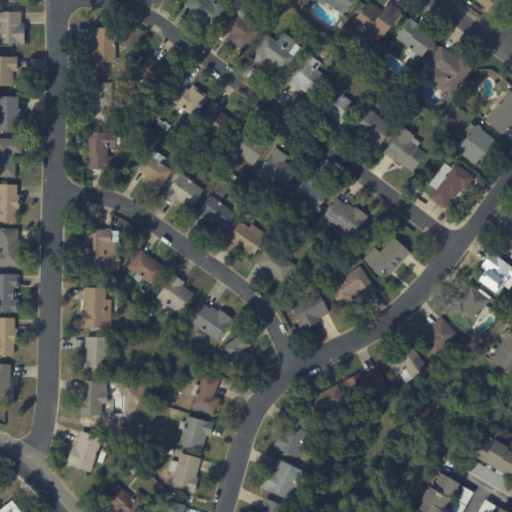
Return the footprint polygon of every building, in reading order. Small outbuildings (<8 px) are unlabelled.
[(223,0),(230,5),(213,30),(190,13),(192,11),(183,4),(185,0),(223,0)] [(353,0),(342,16),(320,0),(353,0)] [(494,0),(488,8),(476,0),(494,0)] [(390,4),(401,12),(379,42),(361,29),(362,27),(354,21),(368,1),(382,12),(388,3),(390,4)] [(231,34),(222,28),(233,14),(234,15),(238,10),(248,18),(245,22),(257,31),(242,52),(229,42),(233,36),(231,34)] [(0,12),(25,12),(25,23),(29,23),(29,45),(0,44),(0,12)] [(410,20),(420,27),(418,29),(433,40),(419,60),(402,48),(404,46),(395,39),(410,20)] [(114,62),(114,63),(91,63),(91,39),(93,39),(93,29),(114,28),(114,62)] [(273,67),(271,65),(272,64),(265,59),(259,66),(251,60),(251,53),(265,34),(271,39),(279,30),(295,42),(294,44),(298,47),(292,55),(295,57),(282,74),(273,67)] [(442,49),(457,59),(459,56),(473,66),(450,99),(423,80),(425,77),(421,75),(426,68),(431,71),(433,67),(428,63),(439,47),(442,49)] [(295,92),(285,84),(302,60),(304,61),(308,55),(320,63),(315,70),(325,77),(310,97),(299,89),(297,93),(295,92)] [(22,58),(22,87),(0,87),(0,57),(22,57),(22,58)] [(149,59),(161,68),(163,65),(174,73),(161,92),(135,74),(147,57),(149,59)] [(97,106),(114,105),(113,80),(95,81),(97,106)] [(180,86),(187,90),(191,85),(207,96),(192,117),(168,99),(178,84),(180,86)] [(324,113),(316,106),(330,87),(336,91),(339,87),(349,94),(345,99),(358,107),(343,127),(324,113)] [(84,124),(85,110),(90,110),(91,88),(108,88),(107,125),(84,124)] [(511,120),(502,135),(489,126),(488,128),(481,123),(483,120),(486,122),(507,90),(511,93),(511,120)] [(23,99),(22,110),(25,110),(24,118),(27,118),(26,133),(0,132),(0,97),(23,98),(23,99)] [(212,102),(222,110),(220,113),(231,121),(217,141),(206,132),(203,137),(190,128),(210,101),(212,102)] [(161,118),(155,114),(162,104),(168,109),(161,118)] [(361,134),(353,128),(367,109),(377,116),(377,117),(397,132),(393,137),(388,133),(375,151),(362,141),(365,137),(361,134)] [(163,122),(169,126),(165,131),(159,127),(163,122)] [(498,145),(488,158),(483,154),(474,165),(453,149),(462,137),(464,139),(466,136),(462,133),(469,124),(473,127),(474,126),(499,144),(498,145)] [(404,166),(396,161),(396,162),(384,153),(403,127),(415,136),(414,137),(421,143),(417,147),(426,154),(412,172),(404,166)] [(243,128),(251,135),(253,133),(268,145),(251,167),(239,157),(235,161),(225,153),(228,149),(227,147),(242,128),(243,128)] [(102,171),(85,170),(86,155),(82,155),(83,146),(85,146),(85,133),(114,134),(113,149),(107,149),(106,158),(114,158),(113,171),(102,171)] [(26,141),(26,155),(18,155),(17,163),(19,163),(19,178),(0,178),(0,139),(26,140),(26,141)] [(275,149),(286,157),(282,162),(295,172),(278,194),(253,174),(274,148),(275,149)] [(163,159),(160,165),(170,171),(157,192),(142,183),(146,177),(135,170),(145,155),(146,155),(150,149),(164,158),(163,159)] [(193,165),(199,160),(204,165),(199,170),(193,165)] [(453,164),(473,178),(463,191),(460,189),(452,200),(450,198),(442,209),(427,198),(434,188),(430,185),(443,165),(448,169),(452,163),(453,164)] [(173,206),(163,198),(179,175),(181,177),(182,176),(185,179),(188,176),(193,180),(190,184),(202,192),(188,211),(177,203),(174,206),(173,206)] [(309,175),(330,193),(314,212),(292,194),(309,175)] [(21,187),(21,196),(23,196),(23,211),(20,211),(20,223),(0,223),(0,193),(1,194),(1,185),(21,186),(21,187)] [(339,198),(346,203),(347,201),(354,207),(355,205),(367,214),(351,235),(323,214),(336,196),(339,198)] [(210,198),(234,215),(222,231),(211,223),(207,228),(193,218),(209,197),(210,198)] [(508,227),(511,221),(511,260),(509,258),(511,255),(496,244),(508,227)] [(229,256),(219,249),(238,222),(248,229),(250,226),(266,237),(250,260),(236,250),(231,257),(229,256)] [(22,231),(21,241),(24,241),(23,268),(0,266),(0,241),(1,241),(2,229),(22,230),(22,231)] [(110,230),(110,244),(118,244),(118,269),(79,269),(79,252),(86,252),(86,231),(102,231),(102,229),(110,229),(110,230)] [(409,253),(390,275),(385,271),(380,277),(364,259),(374,247),(380,252),(393,237),(410,253),(409,253)] [(257,277),(249,272),(271,241),(285,251),(281,257),(293,265),(281,283),(263,269),(257,277)] [(140,252),(164,270),(152,287),(144,282),(144,283),(140,280),(137,283),(127,275),(130,271),(125,268),(138,250),(140,252)] [(490,253),(511,270),(511,280),(509,285),(505,282),(495,295),(477,281),(484,271),(479,267),(489,253),(490,253)] [(373,292),(363,299),(357,290),(351,295),(352,298),(339,307),(326,289),(358,267),(375,291),(373,292)] [(0,274),(12,275),(23,276),(22,290),(18,289),(18,292),(20,292),(20,300),(23,301),(22,314),(0,312),(0,274)] [(173,276),(184,284),(181,287),(193,296),(178,316),(171,310),(169,313),(160,307),(163,304),(155,298),(172,275),(173,276)] [(292,282),(298,275),(303,279),(298,286),(292,282)] [(487,315),(482,322),(476,318),(468,330),(446,314),(457,298),(461,300),(470,287),(476,291),(478,290),(489,298),(488,300),(489,301),(485,307),(490,311),(487,315)] [(104,290),(103,301),(109,301),(107,330),(78,329),(79,310),(82,310),(83,288),(104,289),(104,290)] [(328,313),(318,318),(319,321),(303,329),(302,326),(300,327),(289,305),(317,290),(329,312),(328,313)] [(202,304),(210,309),(211,308),(218,313),(219,311),(231,320),(216,341),(207,334),(204,339),(197,334),(199,330),(188,322),(201,303),(202,304)] [(432,325),(441,317),(458,335),(435,357),(418,339),(432,325)] [(0,319),(19,320),(18,330),(22,330),(22,343),(17,343),(17,357),(0,356),(0,319)] [(163,339),(172,325),(178,328),(168,342),(163,339)] [(511,375),(498,365),(496,367),(488,360),(511,330),(511,375)] [(242,334),(249,346),(243,350),(246,355),(249,354),(257,367),(239,378),(234,371),(230,374),(225,366),(230,363),(220,347),(242,334)] [(107,336),(107,374),(83,373),(84,347),(86,347),(86,336),(107,336)] [(400,350),(409,344),(426,369),(404,384),(399,376),(402,374),(401,373),(395,377),(385,362),(394,356),(393,355),(400,350)] [(201,359),(206,354),(209,357),(205,362),(201,359)] [(204,365),(209,360),(212,363),(208,368),(204,365)] [(0,366),(11,367),(13,367),(12,387),(17,387),(16,407),(0,406),(0,366)] [(384,388),(378,391),(382,400),(370,406),(366,396),(353,402),(344,381),(362,373),(363,375),(378,369),(386,387),(384,388)] [(218,381),(211,397),(218,400),(211,417),(189,408),(193,396),(189,395),(193,385),(198,386),(202,374),(218,381)] [(81,392),(81,382),(106,382),(106,393),(107,393),(107,405),(102,405),(102,417),(81,417),(81,392)] [(336,386),(345,404),(339,407),(342,413),(332,418),(330,412),(314,421),(304,402),(335,385),(336,386)] [(271,448),(280,428),(284,430),(290,414),(309,422),(305,431),(307,432),(295,458),(271,448)] [(213,425),(209,438),(205,437),(201,452),(178,445),(183,430),(179,429),(181,422),(184,423),(186,417),(213,425)] [(489,434),(494,437),(493,439),(506,447),(505,448),(511,452),(511,493),(461,463),(467,453),(465,451),(479,428),(487,432),(487,433),(489,434)] [(102,441),(95,457),(101,460),(97,469),(91,466),(89,473),(65,464),(72,445),(75,447),(81,431),(102,439),(102,441)] [(334,431),(344,439),(340,444),(330,435),(334,431)] [(200,460),(196,478),(198,479),(194,494),(171,488),(175,472),(168,471),(171,461),(177,463),(179,455),(200,460)] [(274,470),(279,460),(301,472),(307,475),(300,491),(294,488),(287,501),(262,488),(271,470),(274,471),(274,470)] [(439,471),(458,484),(459,482),(473,490),(461,511),(412,511),(414,510),(416,511),(421,501),(419,500),(426,486),(428,487),(437,470),(439,471)] [(135,492),(135,491),(148,502),(139,511),(110,511),(107,509),(110,506),(101,499),(114,484),(130,498),(135,492)] [(166,491),(171,495),(167,501),(162,498),(166,491)] [(0,511),(15,499),(24,511),(0,511)] [(257,511),(264,499),(285,508),(283,511),(257,511)] [(495,507),(492,511),(477,511),(484,500),(495,506),(495,507)] [(186,508),(184,511),(166,511),(169,502),(186,507),(186,508)]
